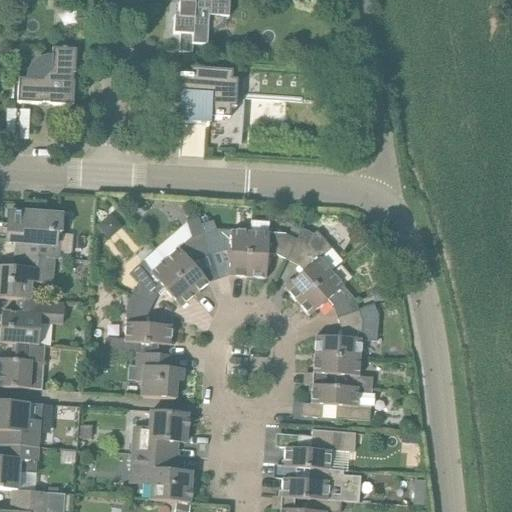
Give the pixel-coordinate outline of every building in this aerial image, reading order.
[(213,0),(184,0),(184,5),(178,4),(178,18),(174,18),(173,36),(199,37),(209,34),(218,27),(222,19),(223,2),(213,2),(213,0)] [(26,79),(26,81),(18,81),(16,105),(72,108),(75,52),(51,51),(51,59),(48,59),(46,59),(42,60),(40,61),(37,63),(36,64),(34,65),(33,66),(31,69),(29,70),(28,73),(27,75),(26,77),(26,79)] [(170,78),(168,107),(181,108),(180,124),(208,126),(207,133),(241,136),(244,101),(312,105),(314,79),(191,71),(190,78),(178,77),(178,78),(170,78)] [(15,257),(54,261),(59,261),(61,236),(60,236),(61,217),(8,213),(6,244),(16,245),(15,257)] [(228,279),(247,280),(250,234),(215,231),(211,222),(200,225),(210,257),(222,253),(222,256),(229,256),(228,279)] [(251,222),(250,234),(247,280),(265,281),(267,259),(274,259),(274,256),(286,262),(296,241),(285,236),(266,235),(267,223),(251,222)] [(191,239),(165,262),(195,296),(208,285),(193,268),(199,263),(197,261),(210,257),(200,225),(199,223),(187,227),(191,239)] [(331,274),(329,272),(317,258),(329,249),(314,232),(311,235),(302,230),(296,241),(286,262),(298,268),(295,270),(300,276),(283,290),(295,305),(331,274)] [(0,300),(17,302),(31,303),(32,285),(53,286),(54,261),(15,257),(15,270),(0,268),(0,300)] [(180,310),(195,296),(165,262),(151,274),(141,264),(128,275),(137,286),(132,297),(152,307),(157,295),(159,297),(165,293),(180,310)] [(340,306),(354,301),(331,274),(295,305),(308,319),(325,304),(329,310),(337,303),(340,306)] [(139,355),(140,345),(170,347),(171,328),(149,326),(149,319),(146,319),(152,307),(132,297),(126,308),(124,340),(106,339),(105,353),(136,355),(139,355)] [(0,327),(0,345),(13,346),(38,348),(40,326),(62,328),(64,306),(31,303),(17,302),(16,315),(1,314),(0,327)] [(359,360),(361,342),(375,343),(377,317),(373,307),(336,320),(341,333),(337,332),(337,340),(314,338),(313,357),(359,360)] [(0,389),(41,392),(44,348),(38,348),(13,346),(12,362),(0,361),(0,389)] [(134,384),(142,384),(141,399),(175,402),(176,383),(182,383),(183,371),(170,370),(171,357),(139,355),(136,355),(134,384)] [(372,379),(358,378),(359,360),(313,357),(312,376),(338,377),(337,389),(357,390),(371,391),(372,379)] [(335,421),(369,423),(370,411),(356,410),(357,390),(337,389),(311,387),(310,406),(303,406),(302,418),(322,420),(323,407),(336,408),(335,421)] [(0,446),(37,450),(38,450),(40,423),(27,422),(29,405),(0,403),(0,446)] [(131,453),(167,457),(168,443),(185,445),(188,417),(150,414),(148,430),(132,428),(131,453)] [(330,452),(344,453),(354,453),(355,435),(311,432),(311,439),(279,437),(278,449),(284,450),(283,469),(329,472),(330,452)] [(0,491),(12,492),(19,493),(20,475),(35,476),(37,450),(0,446),(0,491)] [(175,504),(181,504),(189,505),(191,475),(166,473),(167,457),(131,453),(128,486),(150,487),(149,502),(175,504)] [(281,500),(307,502),(340,504),(359,505),(360,478),(342,477),(342,473),(329,472),(283,469),(276,469),(276,480),(282,481),(281,500)] [(47,511),(49,495),(19,493),(12,492),(10,511),(47,511)] [(279,511),(339,511),(340,504),(307,502),(305,511),(289,511),(280,511),(279,511)]
